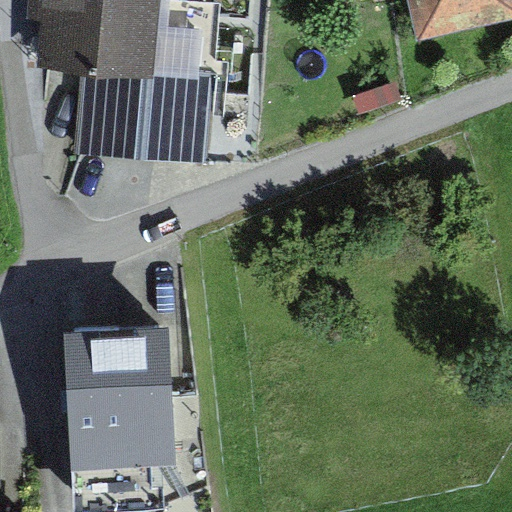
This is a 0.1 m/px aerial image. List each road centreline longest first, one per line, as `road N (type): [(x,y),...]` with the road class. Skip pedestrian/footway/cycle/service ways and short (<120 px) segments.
road 1 (residential): [(511,95),(387,138),(60,276)]
road 2 (unclassified): [(60,276),(21,0)]
